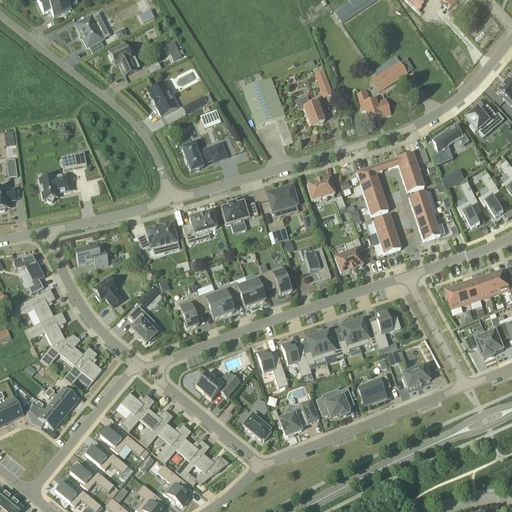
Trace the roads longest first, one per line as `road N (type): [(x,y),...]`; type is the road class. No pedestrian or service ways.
road 1 (residential): [(172,201),(420,123),(461,95),(511,35)]
road 2 (residential): [(406,277),(143,368)]
road 3 (unclassified): [(172,201),(136,127),(0,18)]
road 4 (secondary): [(299,511),(511,410)]
road 5 (residential): [(263,465),(465,386)]
road 6 (residential): [(137,363),(29,495)]
road 7 (residential): [(46,236),(87,317),(137,363)]
road 8 (residential): [(143,368),(263,465)]
road 9 (residential): [(172,201),(46,236)]
road 10 (residential): [(465,386),(406,277)]
